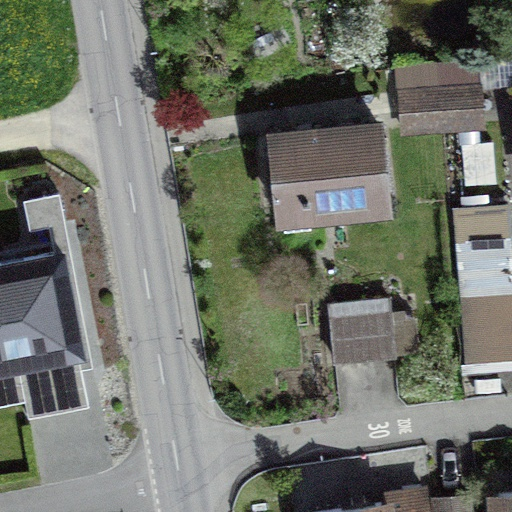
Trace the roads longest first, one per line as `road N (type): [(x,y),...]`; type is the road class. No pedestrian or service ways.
road 1 (tertiary): [(185,471),(98,0)]
road 2 (residential): [(185,471),(393,431),(511,419)]
road 3 (residential): [(185,471),(0,506)]
road 4 (track): [(118,116),(0,139)]
